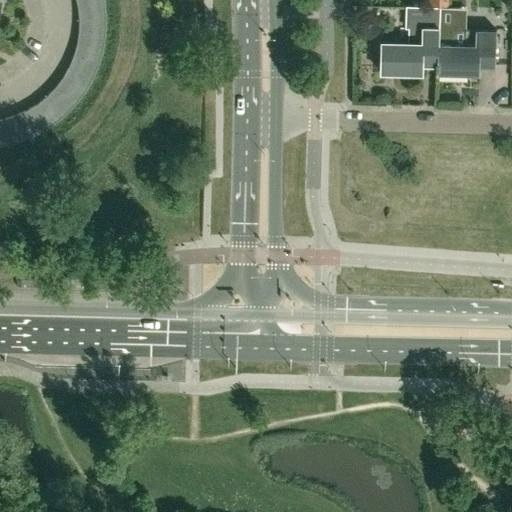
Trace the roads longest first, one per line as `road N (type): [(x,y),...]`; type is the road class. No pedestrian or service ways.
road 1 (residential): [(511,125),(275,119)]
road 2 (secondary): [(297,348),(511,353)]
road 3 (secondary): [(209,314),(0,308)]
road 4 (secondary): [(0,334),(196,341)]
road 5 (secondary): [(511,314),(340,310)]
road 6 (secondary): [(275,256),(275,119)]
road 7 (secondary): [(246,119),(242,255)]
